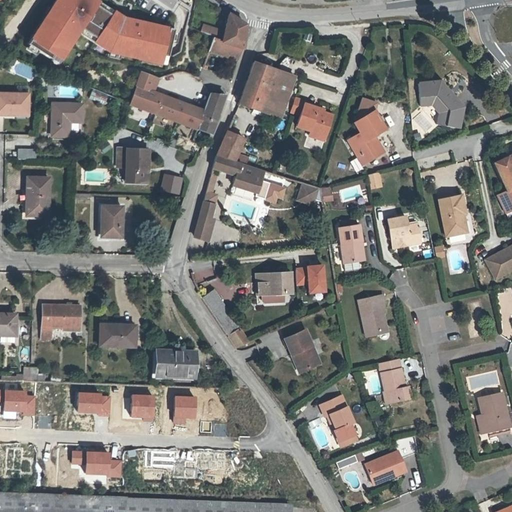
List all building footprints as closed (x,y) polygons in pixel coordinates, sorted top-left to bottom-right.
[(124,14),(103,0),(55,0),(52,4),(29,37),(62,59),(82,28),(95,37),(92,42),(107,52),(161,64),(169,26),(124,14)] [(242,47),(246,22),(229,12),(224,34),(213,31),(214,27),(203,23),(201,31),(214,36),(213,38),(242,48),(242,47)] [(237,60),(242,48),(213,38),(209,51),(237,60)] [(280,118),(294,76),(253,62),(238,104),(280,118)] [(152,92),(157,78),(140,72),(135,86),(152,92)] [(462,107),(439,81),(418,83),(420,106),(431,105),(438,113),(436,124),(458,128),(462,107)] [(203,111),(152,92),(135,86),(129,104),(165,117),(188,126),(197,129),(203,111)] [(104,105),(107,98),(92,92),(89,98),(104,105)] [(27,113),(27,94),(0,93),(0,114),(16,115),(16,112),(27,113)] [(210,135),(225,95),(209,93),(203,111),(197,129),(210,134),(210,135)] [(300,115),(303,104),(304,101),(294,98),(290,112),(300,115)] [(384,129),(378,118),(376,120),(371,113),(374,111),(377,103),(362,98),(354,123),(360,132),(347,140),(358,158),(361,156),(365,162),(383,152),(376,141),(375,142),(373,139),(375,138),(373,135),(384,129)] [(81,122),(82,104),(52,104),(51,136),(69,136),(69,125),(67,125),(67,121),(81,122)] [(325,138),(332,115),(317,110),(317,108),(303,104),(300,115),(296,126),(310,131),(311,130),(317,132),(316,135),(325,138)] [(436,124),(438,113),(431,105),(420,106),(436,124)] [(184,138),(188,126),(165,117),(160,129),(184,138)] [(316,135),(317,132),(311,130),(310,131),(309,136),(324,141),(325,138),(316,135)] [(239,149),(244,139),(227,131),(222,142),(239,149)] [(248,157),(237,154),(239,149),(222,142),(216,155),(245,165),(248,157)] [(147,183),(148,149),(117,148),(117,167),(125,167),(125,183),(147,183)] [(35,160),(36,152),(17,151),(17,160),(35,160)] [(511,153),(493,163),(506,191),(507,192),(511,189),(511,153)] [(259,185),(263,170),(245,165),(216,155),(212,168),(235,176),(232,186),(248,191),(251,182),(259,185)] [(350,161),(356,170),(361,167),(356,158),(350,161)] [(336,161),(338,170),(347,169),(345,160),(336,161)] [(380,184),(378,172),(368,175),(370,186),(380,184)] [(183,178),(164,174),(160,189),(179,194),(183,178)] [(213,205),(216,195),(210,194),(214,179),(210,177),(203,202),(213,205)] [(47,215),(48,178),(26,178),(25,215),(47,215)] [(286,188),(261,180),(256,198),(277,203),(278,198),(283,199),(286,188)] [(256,193),(259,185),(251,182),(248,191),(256,193)] [(301,200),(306,184),(303,183),(298,199),(301,200)] [(313,199),(317,187),(306,184),(301,200),(312,203),(313,199)] [(322,202),(320,188),(317,187),(313,199),(322,202)] [(511,208),(511,189),(507,192),(506,191),(498,196),(506,212),(511,208)] [(331,200),(329,191),(322,192),(323,202),(331,200)] [(465,214),(461,195),(438,200),(446,237),(464,233),(460,215),(463,214),(465,214)] [(209,219),(213,205),(203,202),(199,216),(209,219)] [(121,237),(121,207),(101,206),(100,223),(102,223),(101,237),(121,237)] [(207,241),(213,220),(209,219),(199,216),(194,235),(207,241)] [(420,243),(416,224),(407,226),(405,216),(386,220),(392,248),(400,246),(400,244),(404,244),(404,246),(420,243)] [(355,225),(354,219),(339,221),(340,228),(355,225)] [(361,241),(358,225),(355,225),(340,228),(337,228),(343,263),(358,261),(360,260),(357,242),(361,241)] [(511,245),(485,260),(495,279),(511,269),(511,245)] [(359,268),(358,261),(343,263),(344,271),(359,268)] [(324,263),(295,265),(296,285),(307,284),(307,292),(326,291),(324,263)] [(291,293),(290,272),(256,274),(256,294),(261,294),(261,301),(264,302),(283,302),(283,293),(291,293)] [(228,312),(213,290),(201,298),(207,307),(216,320),(228,312)] [(383,313),(380,304),(383,303),(384,303),(382,294),(357,300),(365,337),(379,334),(379,331),(380,329),(386,328),(383,313)] [(339,303),(338,296),(324,302),(327,308),(339,303)] [(79,326),(80,306),(71,306),(67,306),(50,305),(50,306),(42,306),(42,327),(41,327),(40,339),(51,339),(52,327),(62,327),(62,326),(79,326)] [(240,329),(228,312),(216,320),(228,337),(240,329)] [(14,334),(15,314),(0,314),(0,334),(0,335),(0,334),(14,334)] [(134,347),(135,325),(99,324),(99,346),(134,347)] [(249,342),(240,329),(228,337),(235,348),(249,342)] [(319,363),(305,330),(284,339),(291,354),(295,352),(302,370),(319,363)] [(0,342),(14,342),(14,334),(0,334),(0,335),(0,340),(0,342)] [(193,377),(194,352),(156,351),(155,375),(193,377)] [(302,370),(295,352),(291,354),(299,372),(302,370)] [(404,387),(398,359),(378,363),(385,392),(386,392),(389,402),(410,398),(407,386),(404,387)] [(509,427),(501,392),(478,398),(481,415),(483,415),(487,432),(509,427)] [(353,422),(341,395),(319,405),(324,416),(326,415),(329,414),(335,429),(333,430),(340,447),(356,440),(349,424),(353,422)] [(335,429),(329,414),(326,415),(333,430),(335,429)] [(384,422),(380,414),(373,417),(377,426),(384,422)] [(487,432),(483,415),(481,415),(476,416),(480,433),(487,432)] [(488,436),(510,431),(509,427),(487,432),(488,436)] [(406,471),(400,459),(417,451),(414,436),(392,440),(396,451),(364,464),(371,483),(395,473),(396,475),(406,471)] [(363,459),(360,452),(355,454),(357,461),(363,459)] [(335,461),(337,467),(356,460),(354,454),(335,461)] [(372,485),(396,475),(395,473),(371,483),(372,485)] [(50,484),(50,477),(29,476),(29,483),(50,484)] [(287,511),(288,505),(0,492),(0,511),(287,511)]
